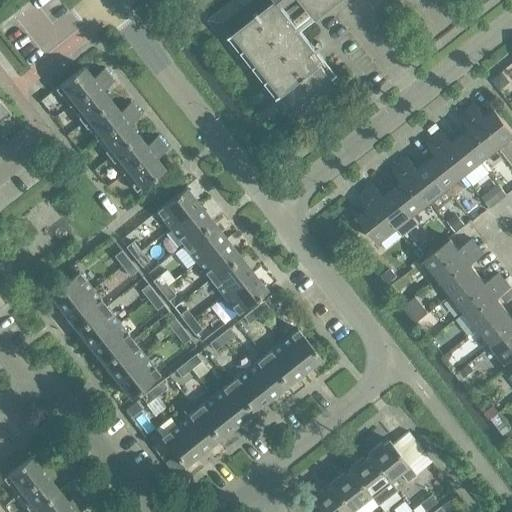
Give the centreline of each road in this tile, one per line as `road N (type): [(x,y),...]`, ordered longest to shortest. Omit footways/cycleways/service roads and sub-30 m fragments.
road 1 (residential): [(251,481),(402,362),(275,206)]
road 2 (residential): [(275,206),(511,22)]
road 3 (residential): [(275,206),(117,0)]
road 4 (residential): [(33,384),(57,391),(150,511)]
road 5 (residential): [(0,168),(43,134),(0,76)]
